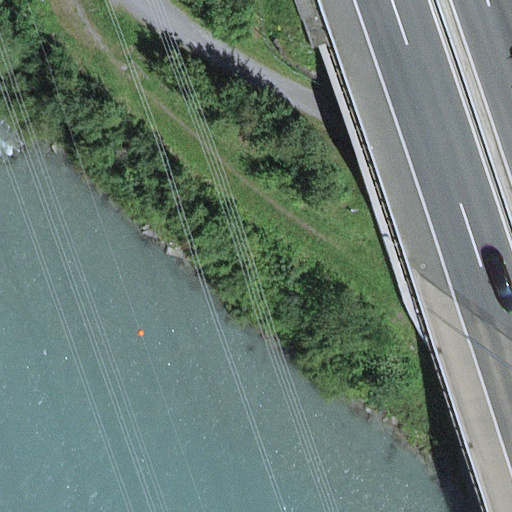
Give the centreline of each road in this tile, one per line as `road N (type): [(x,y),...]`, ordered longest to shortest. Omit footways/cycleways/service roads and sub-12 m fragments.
road 1 (track): [(511,168),(340,110),(226,57),(144,0)]
road 2 (motorway): [(392,0),(511,364)]
road 3 (track): [(63,0),(69,18),(351,230)]
